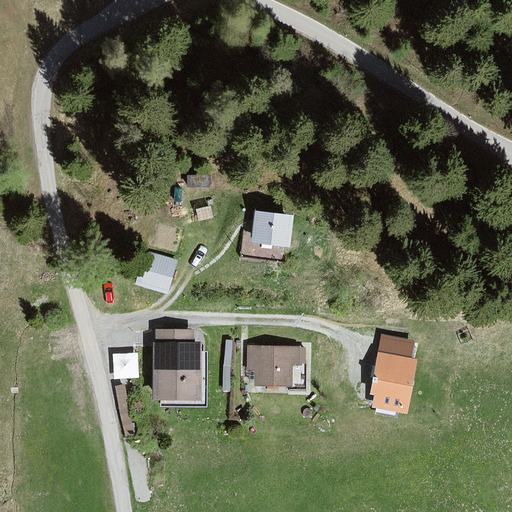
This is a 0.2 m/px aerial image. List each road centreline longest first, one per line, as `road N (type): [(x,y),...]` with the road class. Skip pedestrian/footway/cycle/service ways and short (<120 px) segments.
road 1 (residential): [(134,0),(62,57),(44,89),(42,128),(49,192),(89,330),(122,511)]
road 2 (unclassified): [(511,157),(243,0)]
